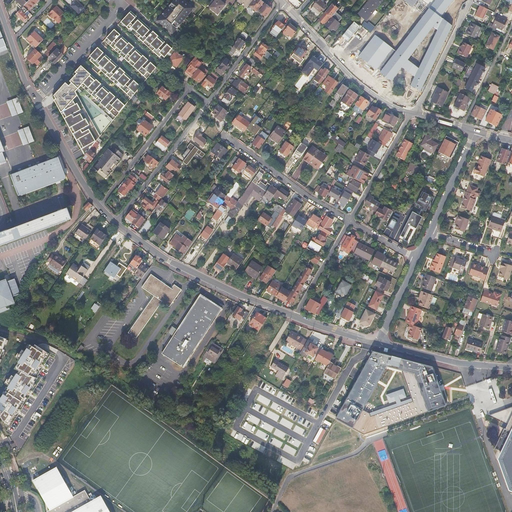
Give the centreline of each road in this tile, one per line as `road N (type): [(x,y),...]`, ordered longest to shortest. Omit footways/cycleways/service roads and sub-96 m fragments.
road 1 (residential): [(36,100),(99,206),(156,253),(312,323),(384,339)]
road 2 (residential): [(223,135),(416,259)]
road 3 (residential): [(416,112),(364,87),(280,0)]
road 4 (residential): [(36,100),(123,4),(118,0)]
road 5 (residential): [(384,339),(450,361),(511,367)]
road 6 (residential): [(416,112),(471,0)]
